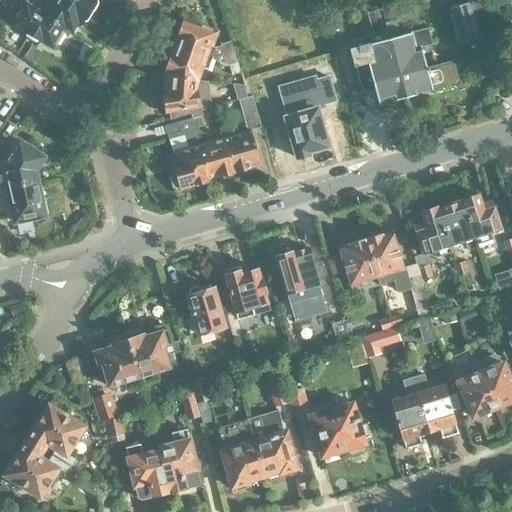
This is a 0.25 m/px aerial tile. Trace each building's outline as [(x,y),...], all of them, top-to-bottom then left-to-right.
[(71,0),(51,0),(48,5),(40,0),(26,0),(25,3),(65,28),(74,33),(79,24),(83,27),(92,12),(71,0)] [(71,0),(92,12),(99,0),(71,0)] [(380,3),(385,22),(395,20),(391,0),(380,3)] [(457,42),(478,36),(469,2),(448,7),(457,42)] [(65,28),(25,3),(18,14),(6,7),(0,16),(52,48),(65,28)] [(230,65),(240,63),(233,41),(222,44),(223,46),(217,47),(213,46),(218,32),(183,20),(174,45),(213,59),(230,65)] [(343,21),(331,25),(338,48),(350,45),(343,21)] [(388,38),(405,97),(415,94),(414,92),(452,82),(455,75),(452,64),(447,61),(426,67),(420,47),(432,43),(427,27),(388,38)] [(366,61),(378,102),(394,97),(395,100),(405,97),(388,38),(350,48),(354,64),(366,61)] [(174,45),(166,69),(165,71),(167,71),(179,76),(182,75),(200,81),(204,69),(208,71),(213,59),(174,45)] [(240,63),(230,65),(233,76),(243,73),(240,63)] [(190,114),(203,111),(202,108),(199,89),(201,89),(201,81),(200,81),(182,75),(179,76),(167,71),(166,92),(163,92),(168,120),(190,114)] [(328,76),(315,80),(318,90),(283,100),(287,116),(284,116),(296,158),(309,154),(308,152),(328,146),(317,109),(324,107),(323,104),(335,100),(328,76)] [(238,101),(248,98),(244,86),(233,85),(238,101)] [(248,98),(238,101),(247,131),(224,138),(234,172),(261,165),(251,130),(260,127),(252,97),(248,98)] [(191,118),(209,181),(211,180),(211,179),(234,172),(224,138),(201,144),(198,133),(207,131),(203,116),(204,115),(203,111),(190,114),(191,116),(193,116),(194,118),(191,118)] [(177,190),(209,181),(191,118),(165,126),(176,162),(173,163),(176,172),(171,173),(177,190)] [(6,186),(37,180),(34,171),(43,158),(17,140),(1,164),(6,186)] [(37,180),(6,186),(1,187),(7,218),(14,217),(15,222),(45,215),(37,180)] [(464,198),(476,243),(492,239),(490,233),(500,230),(492,201),(482,204),(479,194),(464,198)] [(476,243),(464,198),(461,199),(457,196),(449,198),(446,204),(436,207),(449,251),(476,243)] [(448,251),(449,251),(436,207),(421,212),(424,222),(413,225),(422,253),(422,252),(422,253),(414,256),(419,273),(420,273),(422,279),(433,275),(430,264),(429,264),(425,251),(431,250),(432,249),(434,256),(449,252),(448,251)] [(403,266),(392,230),(379,234),(375,232),(368,234),(368,237),(366,238),(379,284),(393,280),(396,292),(410,288),(419,316),(431,312),(419,274),(415,263),(403,266)] [(379,284),(366,238),(362,239),(359,237),(351,239),(350,243),(339,246),(341,254),(347,273),(351,290),(362,287),(365,288),(379,284)] [(294,320),(325,312),(318,284),(319,283),(309,248),(291,253),(291,251),(287,248),(278,250),(276,255),(276,256),(275,257),(285,293),(287,292),(294,320)] [(347,273),(341,254),(327,258),(332,277),(347,273)] [(457,276),(469,272),(465,261),(454,264),(457,276)] [(238,318),(270,309),(259,268),(242,273),(241,269),(240,269),(235,266),(227,268),(225,273),(226,275),(224,276),(234,311),(236,311),(238,318)] [(214,332),(225,329),(213,287),(201,291),(200,288),(196,286),(191,287),(189,292),(189,294),(186,295),(192,318),(187,319),(190,332),(195,330),(197,334),(213,329),(214,332)] [(456,307),(456,309),(460,319),(471,315),(467,304),(456,307)] [(445,324),(459,321),(455,310),(442,313),(445,324)] [(332,323),(338,343),(351,340),(345,319),(332,323)] [(174,353),(171,343),(166,327),(162,324),(150,328),(148,332),(148,334),(144,336),(142,331),(137,329),(125,332),(141,383),(156,379),(154,371),(177,364),(174,353)] [(396,326),(362,338),(368,357),(382,353),(380,348),(401,341),(396,326)] [(141,383),(125,332),(111,336),(110,342),(110,345),(92,351),(97,366),(101,364),(108,385),(123,381),(125,388),(141,383)] [(301,337),(288,341),(292,355),(305,351),(301,337)] [(171,343),(174,353),(180,351),(177,341),(171,343)] [(243,371),(256,368),(249,344),(237,347),(243,371)] [(473,359),(493,407),(511,399),(511,387),(499,356),(490,352),(473,359)] [(282,375),(305,368),(302,355),(278,362),(282,375)] [(471,417),(493,407),(473,359),(451,369),(471,417)] [(278,363),(264,366),(269,385),(283,381),(278,363)] [(407,370),(411,383),(422,379),(419,367),(407,370)] [(197,403),(208,399),(213,398),(206,376),(190,380),(197,403)] [(83,379),(72,383),(75,391),(86,387),(83,379)] [(289,403),(283,381),(269,385),(276,407),(289,403)] [(431,388),(416,393),(428,431),(438,428),(441,438),(456,433),(453,423),(455,422),(444,385),(431,388)] [(293,416),(311,410),(304,387),(287,392),(293,416)] [(104,420),(112,416),(104,392),(91,397),(99,422),(104,420)] [(188,419),(200,416),(193,392),(181,395),(188,419)] [(428,431),(416,393),(389,401),(401,439),(402,439),(405,448),(420,444),(418,434),(428,431)] [(75,468),(80,460),(71,454),(74,451),(69,448),(83,426),(64,414),(69,407),(54,397),(49,405),(47,404),(26,439),(75,468)] [(214,421),(208,399),(197,403),(204,424),(214,421)] [(353,403),(327,410),(309,416),(321,457),(347,449),(348,453),(354,455),(363,453),(366,447),(353,403)] [(284,432),(278,410),(247,419),(264,475),(279,470),(280,473),(283,472),(284,476),(296,473),(294,468),(297,467),(287,431),(284,432)] [(112,416),(104,420),(108,437),(109,436),(124,433),(125,433),(122,416),(113,417),(112,416)] [(246,488),(245,483),(248,482),(247,480),(264,475),(247,419),(217,428),(224,450),(220,451),(231,487),(233,486),(235,491),(246,488)] [(157,447),(157,451),(166,490),(185,486),(188,488),(196,486),(199,482),(189,439),(188,440),(185,429),(171,432),(173,443),(157,447)] [(126,440),(124,433),(109,436),(110,443),(126,440)] [(75,468),(26,439),(5,473),(6,474),(1,482),(16,492),(22,484),(40,495),(53,474),(58,477),(60,473),(69,478),(75,468)] [(166,490),(157,451),(142,455),(140,445),(125,448),(128,458),(126,459),(135,496),(140,499),(149,497),(150,494),(166,490)] [(108,499),(118,497),(114,485),(105,487),(108,499)]
